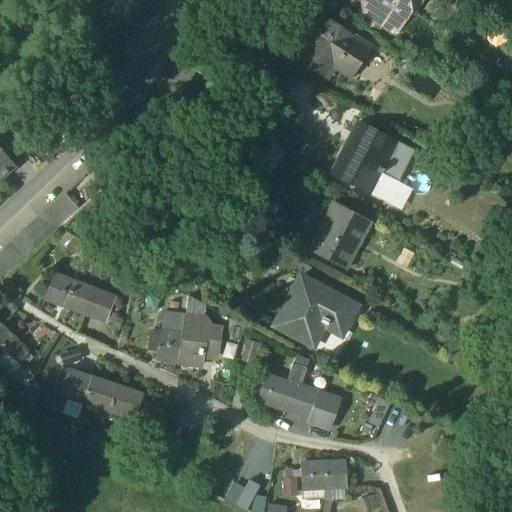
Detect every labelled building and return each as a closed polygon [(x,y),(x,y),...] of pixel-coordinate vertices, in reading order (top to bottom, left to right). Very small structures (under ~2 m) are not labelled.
[(117,0),(111,14),(142,27),(153,0),(117,0)] [(374,0),(364,16),(393,34),(407,13),(396,5),(399,0),(374,0)] [(296,61),(326,80),(334,68),(340,58),(342,59),(344,57),(359,67),(371,49),(351,36),(351,31),(346,28),(342,30),(324,18),(296,61)] [(170,65),(165,74),(188,87),(196,72),(192,70),(206,31),(191,22),(170,65)] [(340,58),(334,68),(351,79),(359,67),(344,57),(342,59),(340,58)] [(165,74),(154,94),(177,107),(188,87),(165,74)] [(160,131),(177,107),(154,94),(139,116),(160,131)] [(357,124),(347,142),(354,146),(364,127),(357,124)] [(331,173),(370,194),(382,172),(398,180),(412,152),(364,127),(354,146),(347,142),(331,173)] [(0,179),(14,167),(0,150),(0,179)] [(65,194),(37,219),(59,230),(80,210),(65,194)] [(312,253),(337,266),(352,237),(361,242),(371,223),(334,203),(324,222),(328,224),(312,253)] [(37,219),(21,234),(36,251),(59,230),(37,219)] [(21,234),(12,242),(27,259),(36,251),(21,234)] [(66,248),(78,256),(85,242),(73,236),(66,248)] [(12,242),(3,250),(18,266),(27,259),(12,242)] [(3,250),(0,252),(0,263),(10,274),(18,266),(3,250)] [(0,280),(1,282),(10,274),(0,263),(0,280)] [(44,300),(85,315),(94,290),(91,289),(82,286),(72,282),(65,280),(55,276),(54,275),(44,300)] [(274,327),(313,347),(323,327),(329,317),(347,326),(357,307),(300,277),(274,327)] [(74,278),(72,282),(82,286),(83,281),(74,278)] [(107,295),(94,290),(85,315),(97,320),(107,295)] [(115,298),(107,295),(97,320),(105,323),(115,298)] [(185,315),(185,318),(203,320),(205,307),(187,296),(185,311),(185,315)] [(163,313),(160,332),(183,335),(185,318),(185,315),(163,313)] [(329,317),(323,327),(341,337),(347,326),(329,317)] [(185,318),(183,335),(205,337),(203,352),(217,354),(221,330),(212,328),(206,320),(203,320),(185,318)] [(1,326),(0,326),(0,361),(7,355),(18,366),(29,355),(18,343),(1,326)] [(160,332),(160,336),(157,351),(156,360),(178,363),(183,335),(160,332)] [(148,350),(157,351),(160,336),(150,334),(148,350)] [(202,359),(203,352),(205,337),(183,335),(178,363),(201,366),(202,359)] [(244,340),(243,360),(255,360),(256,341),(244,340)] [(203,352),(202,359),(216,361),(217,354),(203,352)] [(296,358),(294,365),(306,369),(308,363),(296,358)] [(292,364),(286,383),(300,388),(300,387),(306,370),(306,369),(294,365),(292,364)] [(59,395),(83,403),(91,378),(68,370),(59,395)] [(257,401),(266,376),(266,372),(256,377),(250,387),(250,398),(254,405),(257,401)] [(257,401),(277,408),(286,383),(266,376),(257,401)] [(83,403),(108,412),(114,394),(110,393),(112,386),(91,378),(83,403)] [(339,400),(300,387),(300,388),(286,383),(277,408),(308,419),(307,422),(329,430),(339,400)] [(135,421),(141,403),(115,394),(118,387),(112,386),(110,393),(114,394),(108,412),(135,421)] [(143,396),(118,387),(115,394),(141,403),(143,396)] [(382,427),(389,400),(377,397),(370,424),(382,427)] [(135,421),(140,423),(146,405),(141,403),(135,421)] [(345,463),(323,464),(325,489),(330,489),(346,488),(345,463)] [(324,490),(325,489),(323,464),(300,465),(301,491),(324,490)] [(247,510),(261,485),(250,478),(245,486),(234,480),(224,497),(247,510)] [(324,490),(322,499),(320,511),(328,511),(331,501),(330,489),(325,489),(324,490)] [(302,500),(322,499),(324,490),(301,491),(302,500)] [(254,494),(252,511),(265,511),(267,495),(254,494)] [(287,511),(288,506),(269,503),(267,511),(287,511)]
